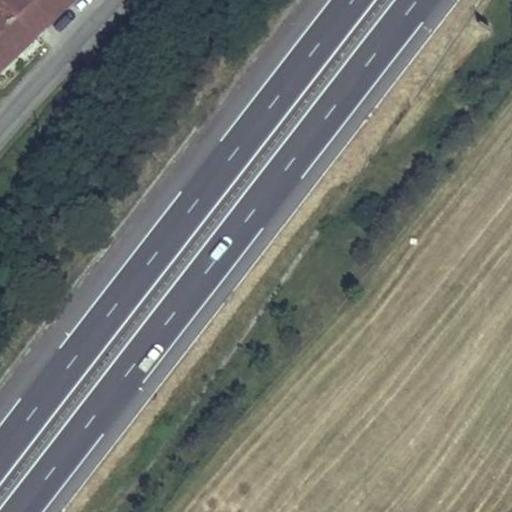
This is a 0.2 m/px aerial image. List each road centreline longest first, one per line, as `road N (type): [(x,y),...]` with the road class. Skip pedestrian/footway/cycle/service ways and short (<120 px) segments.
road 1 (motorway): [(19,511),(416,0)]
road 2 (motorway): [(353,0),(0,456)]
road 3 (tertiary): [(0,129),(117,0)]
